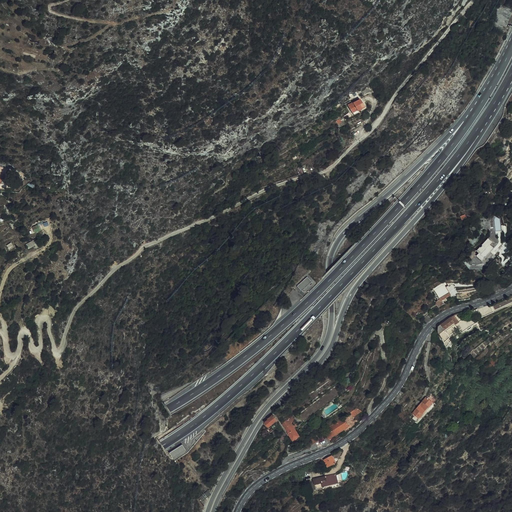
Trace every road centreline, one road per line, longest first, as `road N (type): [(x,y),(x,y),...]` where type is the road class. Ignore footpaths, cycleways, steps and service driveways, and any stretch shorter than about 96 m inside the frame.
road 1 (track): [(14,360),(23,331),(31,349),(40,348),(41,317),(60,350),(74,308),(152,242),(328,168),(375,125),(473,0)]
road 2 (motorway): [(0,505),(132,463),(224,400),(368,257),(498,99)]
road 3 (motorway): [(500,71),(399,207),(239,360),(125,429),(0,469)]
road 4 (motorway): [(500,71),(336,243),(329,333),(308,369)]
road 5 (secondary): [(236,511),(266,477),(346,439),(380,408),(431,324),(511,288)]
road 6 (motorway): [(308,369),(328,351),(356,285),(459,166),(498,99)]
road 7 (motorway): [(210,511),(262,415),(308,369)]
